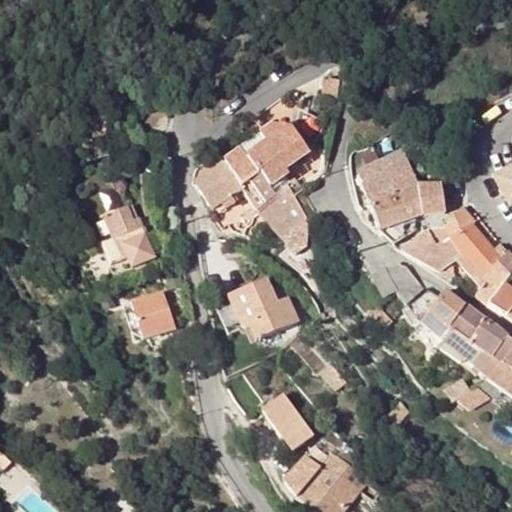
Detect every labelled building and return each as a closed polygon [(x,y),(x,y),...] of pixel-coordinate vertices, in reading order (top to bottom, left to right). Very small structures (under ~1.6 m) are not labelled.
[(282,171),(307,153),(291,130),(271,130),(239,154),(255,178),(257,177),(266,189),(282,177),(285,175),(282,171)] [(395,198),(417,190),(419,189),(404,153),(382,165),(395,198)] [(239,154),(223,165),(240,189),(255,178),(239,154)] [(194,173),(200,181),(223,165),(217,157),(194,173)] [(240,191),(240,189),(223,165),(200,181),(194,186),(211,211),(234,196),(240,191)] [(362,188),(370,209),(395,198),(382,165),(358,177),(362,188)] [(511,166),(494,177),(510,206),(511,204),(511,166)] [(256,213),(275,200),(266,189),(257,177),(255,178),(240,189),(240,191),(246,198),(256,213)] [(266,189),(275,200),(287,188),(282,177),(266,189)] [(304,221),(306,219),(287,188),(275,200),(256,213),(259,218),(285,241),(304,221)] [(445,215),(441,188),(419,189),(417,190),(421,216),(421,219),(445,215)] [(421,216),(417,190),(395,198),(370,209),(380,233),(394,245),(417,230),(412,219),(421,216)] [(239,203),(246,198),(240,191),(234,196),(239,203)] [(130,268),(153,258),(143,236),(137,221),(131,223),(125,210),(103,219),(112,241),(101,246),(111,267),(127,260),(130,268)] [(304,221),(285,241),(295,250),(313,231),(304,221)] [(480,290),(475,298),(487,306),(511,273),(511,272),(511,257),(508,252),(501,260),(471,226),(436,247),(427,232),(423,234),(401,252),(440,275),(450,267),(455,264),(463,257),(479,273),(473,279),(482,287),(480,290)] [(455,264),(480,290),(482,287),(473,279),(479,273),(463,257),(455,264)] [(391,284),(413,276),(407,267),(401,266),(401,265),(384,271),(391,284)] [(450,267),(440,275),(447,279),(451,277),(450,267)] [(396,293),(391,284),(384,271),(370,278),(382,300),(396,293)] [(511,273),(487,306),(511,322),(511,273)] [(413,276),(391,284),(396,293),(406,307),(413,301),(425,291),(413,276)] [(247,331),(249,331),(255,343),(299,324),(288,298),(277,304),(267,281),(227,299),(240,327),(241,329),(242,330),(244,330),(245,331),(247,331)] [(474,314),(446,293),(428,312),(430,314),(421,325),(443,344),(437,350),(461,366),(466,362),(488,382),(511,351),(511,342),(502,335),(474,314)] [(161,294),(130,305),(142,340),(173,329),(161,294)] [(443,344),(421,325),(412,336),(433,354),(437,350),(443,344)] [(511,351),(488,382),(487,384),(511,401),(511,351)] [(283,397),(261,413),(291,454),(313,438),(283,397)] [(296,500),(311,511),(313,511),(349,466),(331,452),(319,468),(305,456),(283,483),(296,500)] [(369,480),(349,466),(313,511),(344,511),(347,508),(367,482),(369,480)] [(375,511),(380,506),(374,502),(381,493),(367,482),(347,508),(352,511),(375,511)]
